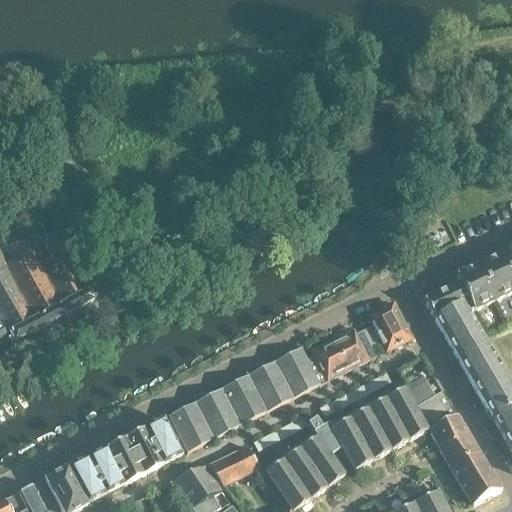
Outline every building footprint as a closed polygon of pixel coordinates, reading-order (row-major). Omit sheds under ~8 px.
[(63,143),(64,143),(69,194),(68,194),(68,200),(69,200),(69,202),(79,201),(79,199),(80,199),(79,193),(78,193),(74,142),(75,142),(74,137),(73,137),(73,134),(64,135),(64,138),(63,138),(63,143)] [(31,251),(66,315),(92,300),(58,237),(31,251)] [(511,250),(498,257),(511,284),(511,250)] [(40,328),(66,315),(31,251),(6,264),(40,328)] [(0,317),(11,338),(7,340),(10,345),(40,328),(6,264),(0,254),(0,317)] [(493,303),(511,294),(511,284),(498,257),(476,268),(493,303)] [(472,314),(493,303),(476,268),(455,278),(458,285),(472,314)] [(467,316),(472,314),(458,285),(423,303),(434,321),(461,305),(467,316)] [(366,341),(401,323),(392,305),(367,318),(372,328),(362,333),(366,341)] [(511,393),(484,346),(467,316),(461,305),(434,321),(511,455),(511,393)] [(401,323),(366,341),(370,349),(380,343),(385,353),(410,341),(401,323)] [(347,372),(375,358),(370,349),(366,341),(362,333),(355,336),(353,332),(332,343),(347,372)] [(313,358),(306,362),(319,387),(347,372),(332,343),(310,354),(313,358)] [(185,455),(213,441),(319,387),(300,351),(167,419),(185,455)] [(385,375),(377,379),(382,388),(389,384),(385,375)] [(435,397),(422,377),(403,388),(404,390),(414,409),(427,433),(439,454),(471,508),(500,493),(442,393),(435,397)] [(373,392),(382,388),(377,379),(368,383),(373,392)] [(365,397),(373,392),(368,383),(360,388),(365,397)] [(356,401),(365,397),(360,388),(352,392),(356,401)] [(404,390),(385,401),(408,443),(427,433),(414,409),(404,390)] [(348,406),(356,401),(352,392),(343,397),(348,406)] [(340,410),(348,406),(343,397),(335,401),(340,410)] [(331,414),(340,410),(335,401),(327,406),(331,414)] [(390,453),(408,443),(385,401),(366,411),(390,453)] [(327,406),(319,410),(319,411),(321,414),(323,419),(331,414),(327,406)] [(348,422),(372,463),(390,453),(366,411),(348,422)] [(302,419),(293,423),(298,432),(306,428),(303,422),(303,420),(302,419)] [(315,420),(307,426),(313,434),(316,439),(330,458),(340,451),(329,432),(330,431),(328,427),(327,426),(326,426),(321,429),(315,420)] [(143,431),(162,467),(181,457),(162,421),(143,431)] [(330,431),(329,432),(340,451),(352,474),(372,463),(348,422),(330,431)] [(290,437),(298,432),(293,423),(285,428),(290,437)] [(281,441),(290,437),(285,428),(277,432),(281,441)] [(143,477),(162,467),(143,431),(124,441),(143,477)] [(273,445),(281,441),(277,432),(268,436),(273,445)] [(265,449),(273,445),(268,436),(260,440),(265,449)] [(298,451),(326,491),(343,478),(330,458),(316,439),(298,451)] [(260,440),(252,444),(254,448),(257,453),(265,449),(260,440)] [(124,487),(143,477),(124,441),(105,450),(124,487)] [(259,470),(246,452),(245,450),(244,450),(244,449),(207,468),(222,489),(259,470)] [(105,496),(124,487),(105,450),(86,460),(105,496)] [(308,503),(326,491),(298,451),(281,464),(308,503)] [(85,506),(105,496),(86,460),(67,470),(66,470),(85,506)] [(281,464),(263,476),(288,511),(295,511),(308,503),(281,464)] [(85,506),(66,470),(67,470),(66,469),(44,481),(42,482),(58,511),(80,511),(88,508),(87,506),(85,506)] [(229,507),(227,504),(221,494),(204,469),(173,484),(179,492),(191,510),(191,511),(217,511),(218,511),(229,507)] [(406,487),(412,499),(422,494),(416,482),(406,487)] [(25,511),(30,511),(49,503),(39,483),(17,495),(25,511)] [(179,492),(173,484),(165,488),(171,497),(179,492)] [(402,504),(412,499),(406,487),(396,492),(402,504)] [(445,511),(436,493),(412,504),(416,511),(445,511)] [(25,511),(17,495),(0,503),(0,511),(25,511)] [(383,499),(374,503),(378,511),(386,511),(389,511),(383,499)] [(30,511),(54,511),(51,506),(49,503),(30,511)]
